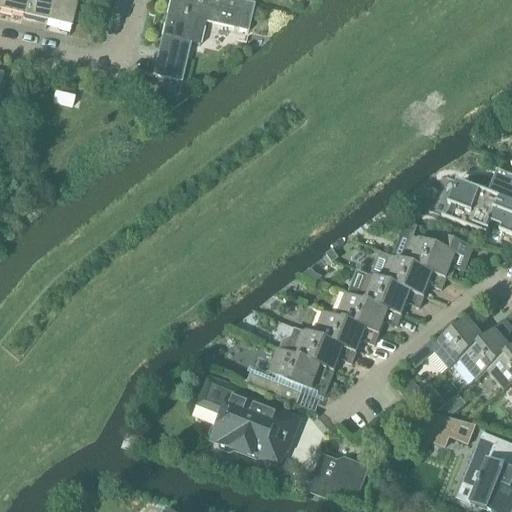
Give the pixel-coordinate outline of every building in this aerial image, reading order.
[(23,19),(27,0),(3,0),(0,14),(23,19)] [(46,25),(51,0),(27,0),(23,19),(46,25)] [(70,0),(51,0),(46,25),(70,31),(77,1),(70,0)] [(255,5),(245,3),(233,0),(170,0),(152,76),(180,83),(196,20),(248,33),(255,5)] [(162,117),(173,109),(160,91),(148,100),(162,117)] [(511,180),(500,176),(492,197),(460,184),(458,190),(456,189),(453,196),(455,197),(452,205),(448,204),(447,205),(451,207),(446,219),(442,217),(441,219),(486,236),(488,230),(492,219),(502,224),(500,231),(499,231),(499,232),(511,237),(511,180)] [(436,236),(432,248),(414,241),(418,229),(404,224),(391,259),(405,264),(445,280),(449,268),(464,274),(473,250),(436,236)] [(405,264),(391,259),(381,283),(423,299),(427,287),(440,292),(445,280),(405,264)] [(423,299),(381,283),(367,277),(358,301),(400,317),(404,306),(418,311),(423,299)] [(400,317),(358,301),(346,296),(336,320),(378,336),(383,324),(395,329),(400,317)] [(437,342),(440,345),(437,347),(433,341),(410,361),(417,369),(435,354),(449,370),(458,362),(483,342),(475,332),(486,323),(479,313),(454,334),(451,330),(437,342)] [(378,336),(336,320),(323,315),(314,338),(356,354),(360,343),(374,348),(378,336)] [(483,342),(458,362),(476,381),(486,373),(511,352),(504,343),(511,336),(511,332),(505,324),(483,342)] [(282,343),(278,352),(334,374),(338,362),(351,367),(356,354),(314,338),(294,330),(290,340),(282,343)] [(511,385),(511,350),(511,352),(486,373),(503,393),(511,385)] [(334,374),(278,352),(269,376),(325,398),(334,374)] [(251,377),(249,382),(248,385),(246,384),(244,387),(297,408),(301,397),(251,377)] [(198,408),(222,417),(212,444),(253,460),(254,458),(280,468),(298,422),(249,402),(250,397),(209,381),(198,408)] [(511,511),(511,447),(483,436),(464,482),(479,488),(471,506),(486,511),(511,511)] [(344,460),(338,463),(325,458),(320,460),(315,474),(310,476),(306,487),(301,489),(300,493),(328,503),(329,499),(333,498),(340,501),(342,497),(357,503),(370,470),(344,460)]
